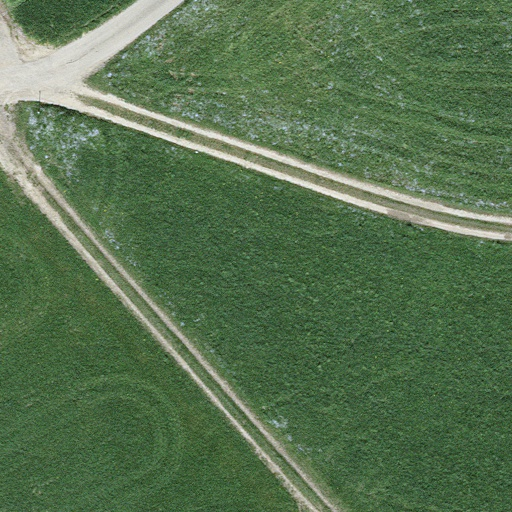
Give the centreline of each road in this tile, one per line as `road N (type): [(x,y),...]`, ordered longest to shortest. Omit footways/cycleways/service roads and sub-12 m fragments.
road 1 (track): [(0,83),(12,151),(61,217),(324,511)]
road 2 (track): [(44,78),(431,217),(511,225)]
road 3 (track): [(159,0),(77,63),(44,78),(0,83)]
